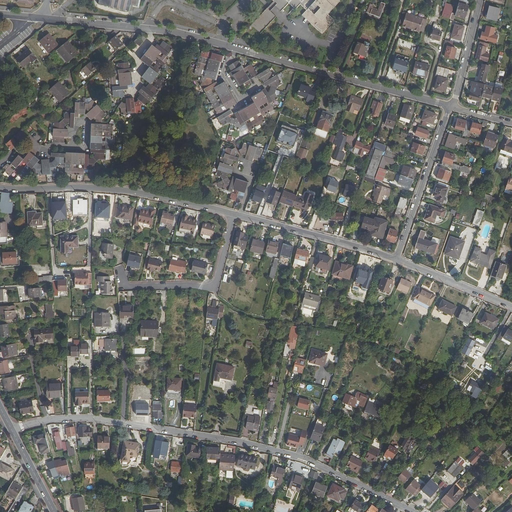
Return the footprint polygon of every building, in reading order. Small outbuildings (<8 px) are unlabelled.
[(100,0),(100,4),(131,11),(133,5),(141,7),(142,0),(100,0)] [(281,12),(290,4),(296,10),(301,4),(308,10),(303,15),(323,34),(336,21),(330,15),(337,7),(341,2),(339,0),(273,0),(274,1),(252,25),(261,34),(277,17),(271,11),(275,7),(281,12)] [(367,13),(380,18),(386,5),(382,3),(378,12),(373,10),(374,6),(371,4),(367,13)] [(469,7),(459,4),(456,15),(456,16),(461,18),(462,17),(466,18),(469,7)] [(499,9),(490,6),(487,18),(496,20),(499,9)] [(452,14),(444,11),(442,17),(451,20),(452,14)] [(404,12),(400,24),(403,26),(408,28),(409,27),(412,28),(416,16),(404,12)] [(423,32),(427,20),(416,16),(412,28),(415,29),(415,30),(420,32),(420,31),(423,32)] [(454,43),(461,45),(466,28),(456,25),(452,39),(455,39),(454,43)] [(481,39),(496,42),(498,34),(494,33),(495,29),(487,27),(485,34),(482,33),(481,39)] [(442,34),(433,31),(431,39),(440,42),(442,34)] [(41,41),(49,52),(59,44),(50,33),(41,41)] [(117,51),(124,44),(117,36),(109,42),(117,51)] [(79,54),(68,41),(58,49),(69,62),(79,54)] [(135,102),(134,98),(127,99),(127,103),(124,103),(123,102),(119,106),(122,109),(123,114),(142,112),(141,106),(143,103),(148,106),(156,97),(168,81),(162,76),(160,79),(157,77),(160,74),(159,73),(170,58),(169,57),(175,49),(165,41),(161,46),(158,43),(156,47),(152,44),(141,59),(150,66),(143,76),(151,83),(147,88),(144,86),(139,92),(142,94),(138,99),(139,100),(137,102),(135,102)] [(454,43),(449,42),(449,44),(446,58),(454,60),(457,50),(453,49),(454,43)] [(489,44),(480,42),(476,59),(488,62),(490,54),(485,53),(486,47),(488,48),(489,44)] [(356,52),(365,57),(369,48),(359,43),(356,52)] [(17,60),(30,49),(29,48),(16,59),(17,60)] [(38,59),(30,49),(17,60),(23,68),(32,61),(33,63),(38,59)] [(213,79),(217,80),(222,62),(224,62),(225,56),(213,52),(211,57),(208,56),(210,51),(203,49),(201,56),(200,56),(195,73),(203,76),(202,80),(203,83),(202,84),(219,116),(218,116),(223,126),(228,123),(234,125),(238,130),(246,125),(250,131),(266,122),(263,116),(274,110),(271,104),(279,99),(276,93),(277,87),(283,84),(278,75),(275,76),(273,71),(271,67),(260,74),(253,63),(245,67),(244,64),(243,65),(240,59),(229,66),(232,71),(229,72),(231,76),(233,75),(239,86),(246,82),(248,86),(252,82),(251,79),(257,76),(258,79),(262,77),(266,86),(270,84),(272,86),(270,91),(269,92),(266,89),(253,97),(255,102),(235,113),(237,117),(235,118),(230,118),(229,115),(233,113),(231,110),(225,113),(222,107),(225,106),(227,110),(239,103),(226,81),(219,85),(217,81),(213,83),(212,81),(213,79)] [(393,70),(406,74),(410,62),(398,57),(393,70)] [(130,62),(120,63),(120,69),(121,69),(122,85),(114,85),(115,95),(119,95),(121,97),(126,93),(124,91),(124,89),(128,88),(128,85),(131,85),(131,82),(133,82),(132,74),(130,74),(130,72),(132,72),(134,72),(134,68),(131,68),(130,62)] [(414,73),(427,77),(430,66),(417,62),(414,73)] [(83,70),(88,76),(96,70),(90,63),(82,69),(83,70)] [(482,65),(477,83),(484,84),(489,66),(482,65)] [(439,68),(436,76),(448,79),(450,71),(439,68)] [(331,86),(333,80),(326,78),(324,84),(331,86)] [(436,90),(445,93),(449,81),(439,78),(436,90)] [(481,103),(483,96),(485,85),(486,84),(484,84),(477,83),(472,81),(471,87),(473,87),(477,88),(475,94),(471,93),(469,100),(481,103)] [(60,102),(69,95),(63,88),(64,88),(59,82),(49,90),(60,102)] [(309,101),(313,103),(318,90),(303,85),(301,91),(300,91),(300,92),(300,95),(309,98),(309,101)] [(352,96),(356,86),(351,85),(345,101),(349,103),(352,96)] [(483,96),(492,98),(495,88),(485,85),(483,96)] [(495,88),(492,98),(495,99),(501,100),(504,89),(495,87),(495,88)] [(349,103),(347,111),(354,113),(355,109),(360,111),(364,100),(352,96),(349,103)] [(53,142),(65,142),(66,136),(69,136),(70,129),(66,128),(66,126),(70,123),(71,123),(71,127),(75,127),(76,116),(80,116),(80,114),(86,114),(86,109),(89,109),(90,111),(87,114),(92,120),(95,117),(97,119),(97,121),(103,122),(104,119),(108,114),(94,99),(90,103),(87,102),(87,101),(77,101),(76,112),(66,111),(65,118),(61,122),(54,122),(53,142)] [(379,116),(383,104),(374,101),(372,108),(373,109),(373,110),(374,110),(373,114),(379,116)] [(26,105),(11,118),(13,121),(21,115),(24,114),(28,112),(28,110),(27,108),(28,107),(26,105)] [(405,119),(409,121),(414,109),(405,105),(399,120),(403,122),(405,119)] [(422,120),(434,124),(437,115),(426,111),(422,120)] [(335,117),(323,112),(318,127),(329,132),(335,117)] [(391,127),(393,128),(396,118),(389,115),(386,125),(391,127)] [(464,128),(465,127),(466,121),(457,119),(456,124),(455,124),(454,127),(464,130),(464,128)] [(66,167),(66,174),(84,175),(85,169),(95,170),(96,163),(100,159),(107,160),(108,150),(113,150),(114,124),(108,124),(108,128),(104,128),(104,124),(92,123),(90,148),(92,148),(92,152),(96,152),(97,155),(92,159),(90,159),(90,154),(86,154),(86,151),(67,150),(67,152),(52,152),(52,156),(56,157),(55,159),(52,162),(50,162),(50,159),(42,159),(42,163),(40,163),(38,161),(40,159),(31,150),(24,158),(19,153),(9,165),(7,163),(3,167),(5,170),(10,174),(14,170),(11,167),(14,165),(16,167),(16,168),(26,176),(31,170),(33,172),(37,172),(37,174),(57,173),(57,167),(61,163),(71,164),(70,167),(66,167)] [(471,128),(471,131),(470,131),(480,134),(482,125),(473,123),(471,128)] [(300,132),(282,126),(277,142),(294,148),(300,132)] [(6,151),(7,153),(30,134),(26,129),(25,128),(13,138),(14,138),(7,144),(10,147),(6,151)] [(416,135),(427,139),(430,131),(419,128),(416,135)] [(499,136),(488,132),(483,145),(495,149),(499,136)] [(467,139),(451,134),(451,135),(449,134),(446,146),(454,148),(457,140),(460,140),(459,142),(465,144),(467,139)] [(313,140),(305,136),(302,143),(312,146),(313,140)] [(334,160),(339,162),(347,137),(343,136),(334,160)] [(502,149),(511,153),(511,142),(510,142),(511,141),(505,139),(502,149)] [(362,145),(363,143),(358,141),(356,147),(361,149),(360,154),(363,155),(365,150),(369,152),(370,148),(362,145)] [(260,160),(265,149),(245,142),(243,148),(240,150),(243,155),(245,154),(247,155),(246,159),(253,161),(254,158),(260,160)] [(387,147),(375,142),(367,165),(370,165),(376,150),(385,153),(387,147)] [(416,154),(422,156),(425,148),(414,144),(411,152),(416,154)] [(396,160),(400,161),(403,152),(390,147),(387,146),(387,147),(385,153),(384,156),(396,160)] [(236,154),(239,153),(236,147),(233,149),(228,147),(225,157),(223,156),(217,175),(222,177),(226,183),(224,189),(233,192),(234,189),(237,191),(236,194),(232,193),(230,199),(243,203),(249,181),(234,176),(233,181),(230,180),(228,175),(228,172),(233,174),(235,166),(232,165),(234,160),(238,161),(240,157),(236,156),(236,154)] [(309,149),(301,147),(296,159),(304,162),(309,149)] [(365,176),(375,180),(379,167),(381,164),(384,156),(385,153),(376,150),(370,165),(367,165),(363,176),(364,176),(365,176)] [(453,163),(456,155),(447,152),(443,165),(462,171),(463,167),(453,163)] [(396,160),(384,156),(381,164),(385,166),(386,162),(394,164),(396,160)] [(463,167),(462,171),(466,172),(470,174),(472,168),(464,165),(463,167)] [(402,175),(414,180),(417,170),(405,166),(402,175)] [(379,167),(375,180),(383,182),(387,170),(384,169),(379,167)] [(452,172),(441,168),(438,177),(449,181),(452,172)] [(413,184),(414,180),(402,175),(399,184),(409,188),(410,183),(413,184)] [(352,199),(356,187),(345,184),(342,195),(352,199)] [(436,196),(435,198),(435,199),(443,203),(447,188),(436,184),(432,195),(436,196)] [(375,197),(383,200),(387,188),(379,185),(375,197)] [(265,193),(256,190),(252,201),(260,204),(265,193)] [(268,202),(277,205),(281,193),(272,190),(268,202)] [(281,201),(294,206),(297,196),(284,192),(281,201)] [(9,194),(1,193),(1,203),(9,203),(9,194)] [(295,206),(301,208),(302,206),(309,209),(314,195),(308,193),(305,200),(298,197),(295,206)] [(482,193),(480,199),(488,202),(489,202),(491,197),(482,193)] [(400,216),(401,216),(407,200),(401,198),(396,212),(395,214),(400,216)] [(1,203),(0,202),(0,212),(8,213),(9,203),(1,203)] [(106,204),(102,203),(97,203),(96,217),(97,217),(110,218),(111,204),(106,204)] [(134,207),(115,204),(114,217),(132,220),(134,207)] [(447,210),(431,205),(426,219),(435,222),(437,215),(444,217),(447,210)] [(141,212),(137,211),(135,219),(139,220),(139,222),(153,225),(157,210),(150,208),(149,211),(149,213),(147,212),(147,211),(142,210),(141,212)] [(484,212),(478,210),(474,224),(479,226),(484,212)] [(174,225),(176,216),(169,214),(170,213),(164,211),(162,221),(167,222),(167,224),(174,225)] [(42,214),(36,214),(33,214),(33,212),(28,212),(28,226),(37,225),(37,229),(46,229),(45,221),(43,221),(42,214)] [(195,232),(198,220),(190,219),(190,217),(189,215),(187,214),(185,215),(184,216),(183,217),(181,228),(195,232)] [(371,235),(382,238),(387,221),(376,219),(375,220),(365,217),(362,228),(372,231),(371,235)] [(309,229),(312,221),(306,219),(303,227),(309,229)] [(216,226),(211,225),(210,226),(203,225),(201,234),(213,237),(216,226)] [(390,230),(386,241),(389,241),(394,243),(397,233),(390,230)] [(429,250),(435,252),(437,243),(425,239),(428,231),(423,230),(416,248),(429,252),(429,250)] [(245,250),(249,237),(244,236),(245,234),(238,233),(235,247),(245,250)] [(78,247),(78,237),(62,237),(62,252),(69,252),(69,248),(78,247)] [(465,242),(452,238),(447,254),(451,256),(451,255),(459,258),(465,242)] [(263,254),(265,244),(254,240),(251,251),(263,254)] [(271,251),(271,253),(277,254),(280,244),(269,241),(267,249),(271,251)] [(104,242),(103,247),(105,247),(104,253),(105,253),(105,254),(106,254),(107,254),(107,257),(114,258),(115,249),(114,249),(114,244),(104,242)] [(294,246),(284,243),(281,255),(291,258),(294,246)] [(297,249),(293,264),(306,267),(309,252),(297,249)] [(479,253),(475,252),(471,262),(491,268),(496,252),(490,249),(488,256),(479,253)] [(3,253),(3,257),(4,265),(17,264),(17,258),(16,253),(3,253)] [(330,271),(333,258),(319,254),(316,267),(330,271)] [(141,268),(143,258),(130,255),(128,265),(141,268)] [(4,265),(3,257),(1,257),(2,267),(19,266),(19,258),(17,258),(17,264),(4,265)] [(154,271),(154,270),(157,270),(161,271),(163,262),(150,259),(150,260),(148,269),(148,270),(154,271)] [(169,270),(174,272),(174,270),(177,271),(185,273),(188,263),(178,260),(178,261),(172,259),(169,270)] [(277,269),(280,260),(276,259),(271,278),(275,279),(277,269)] [(206,275),(209,265),(195,261),(192,272),(206,275)] [(496,261),(491,275),(501,279),(503,273),(504,273),(507,265),(496,261)] [(349,278),(352,267),(337,263),(333,278),(340,280),(342,277),(349,278)] [(369,285),(373,275),(359,270),(356,280),(369,285)] [(92,283),(93,272),(88,272),(88,271),(85,271),(85,272),(76,272),(76,284),(78,284),(78,283),(81,283),(81,284),(89,284),(89,283),(92,283)] [(110,280),(110,276),(99,276),(99,281),(102,281),(102,293),(114,294),(114,289),(112,288),(112,280),(110,280)] [(68,290),(68,280),(62,280),(63,278),(58,278),(59,290),(68,290)] [(390,293),(394,281),(384,278),(380,289),(390,293)] [(402,279),(397,288),(408,293),(413,284),(402,279)] [(40,288),(29,289),(29,298),(40,297),(40,288)] [(419,289),(415,299),(432,307),(436,297),(419,289)] [(317,312),(320,299),(305,295),(302,309),(317,312)] [(432,307),(415,299),(414,301),(431,308),(432,307)] [(453,317),(457,308),(443,301),(439,310),(453,317)] [(45,313),(46,319),(55,319),(54,302),(47,302),(47,313),(45,313)] [(2,307),(2,312),(6,312),(6,314),(7,319),(17,318),(16,306),(2,307)] [(121,319),(126,319),(125,317),(134,316),(134,307),(120,308),(120,312),(121,319)] [(208,317),(219,319),(220,310),(209,308),(208,317)] [(469,324),(474,315),(463,309),(459,318),(469,324)] [(96,313),(96,325),(110,325),(110,313),(96,313)] [(494,330),(499,321),(486,314),(482,324),(494,330)] [(157,338),(158,323),(142,322),(141,335),(141,337),(143,338),(144,338),(146,338),(149,337),(157,338)] [(0,339),(9,338),(8,325),(0,325),(0,339)] [(297,333),(299,333),(300,327),(297,327),(296,332),(291,331),(290,340),(292,341),(293,336),(297,336),(297,333)] [(511,342),(511,331),(505,327),(498,339),(502,341),(503,338),(511,343),(511,342)] [(53,338),(52,328),(34,330),(36,342),(42,342),(42,339),(53,338)] [(94,335),(94,349),(106,349),(106,338),(105,335),(94,335)] [(467,337),(461,352),(468,355),(475,340),(467,337)] [(117,349),(117,338),(106,338),(106,349),(117,349)] [(89,342),(80,343),(80,345),(80,352),(89,352),(89,342)] [(18,355),(15,343),(2,347),(5,358),(18,355)] [(68,345),(68,355),(72,355),(80,355),(80,352),(80,345),(74,345),(68,345)] [(324,366),(327,355),(313,351),(310,363),(324,366)] [(294,372),(303,374),(306,361),(297,359),(294,372)] [(7,360),(0,362),(0,368),(1,375),(10,373),(7,360)] [(218,361),(214,381),(220,383),(221,380),(222,380),(223,378),(232,380),(235,365),(218,361)] [(16,376),(4,379),(7,391),(18,388),(16,376)] [(181,389),(182,378),(169,377),(168,388),(181,389)] [(64,393),(63,380),(47,382),(48,394),(59,393),(59,394),(64,393)] [(275,399),(276,399),(279,382),(275,382),(273,389),(269,388),(268,398),(270,398),(269,402),(274,403),(275,399)] [(110,399),(110,390),(98,390),(99,399),(110,399)] [(364,404),(369,394),(360,390),(358,391),(356,396),(347,392),(343,402),(347,403),(346,406),(354,410),(356,405),(358,406),(359,402),(364,404)] [(82,402),(90,402),(90,391),(76,391),(76,403),(82,403),(82,402)] [(308,409),(310,399),(298,397),(296,407),(308,409)] [(34,411),(32,401),(19,403),(21,414),(34,411)] [(383,407),(369,401),(365,411),(371,413),(380,417),(383,407)] [(162,411),(162,404),(154,404),(154,409),(155,409),(154,418),(163,418),(163,411),(162,411)] [(261,418),(263,418),(265,408),(248,405),(246,416),(248,416),(246,429),(259,431),(261,418)] [(183,417),(196,419),(197,409),(183,407),(183,417)] [(88,427),(88,425),(79,426),(80,435),(92,434),(92,427),(88,427)] [(77,437),(75,426),(67,427),(68,435),(72,435),(72,437),(77,437)] [(315,426),(311,439),(319,442),(324,429),(315,426)] [(65,447),(65,450),(69,449),(67,441),(64,442),(60,428),(54,430),(56,437),(59,449),(65,447)] [(50,448),(46,431),(34,434),(39,451),(50,448)] [(109,435),(98,435),(98,446),(110,445),(109,435)] [(406,449),(413,437),(409,435),(401,447),(406,449)] [(166,441),(166,440),(157,438),(155,449),(168,451),(170,442),(166,441)] [(329,466),(336,470),(343,455),(340,453),(346,441),(340,438),(339,440),(335,438),(327,453),(334,456),(329,466)] [(137,458),(139,459),(139,456),(138,456),(140,443),(125,440),(122,459),(121,458),(121,461),(122,463),(124,464),(127,464),(129,463),(130,462),(130,460),(137,461),(137,458)] [(199,457),(201,449),(194,447),(195,444),(188,443),(186,455),(199,457)] [(371,459),(376,462),(381,451),(372,446),(366,458),(370,460),(371,459)] [(207,447),(207,452),(207,457),(220,458),(220,453),(221,448),(221,447),(215,447),(214,448),(207,447)] [(387,458),(392,461),(398,450),(393,447),(387,458)] [(508,459),(511,454),(511,451),(508,448),(502,454),(508,459)] [(473,466),(485,454),(481,450),(478,453),(477,452),(469,461),(473,466)] [(236,454),(220,453),(220,458),(220,461),(219,465),(219,468),(234,469),(236,454)] [(240,453),(238,464),(255,468),(258,457),(240,453)] [(353,469),(359,472),(364,461),(352,455),(348,465),(352,467),(354,468),(353,469)] [(59,457),(53,459),(58,471),(64,469),(65,472),(71,470),(66,456),(61,458),(62,459),(61,460),(59,457)] [(53,475),(58,473),(58,471),(53,459),(53,458),(47,461),(49,467),(50,467),(53,475)] [(85,461),(85,473),(96,472),(95,461),(85,461)] [(182,471),(183,462),(177,461),(172,461),(171,470),(182,471)] [(0,473),(10,479),(15,470),(4,463),(0,469),(0,473)] [(454,478),(462,469),(455,463),(447,471),(454,478)] [(280,487),(286,469),(273,465),(270,477),(278,479),(276,486),(280,487)] [(400,478),(406,482),(413,474),(416,471),(409,466),(407,469),(400,478)] [(298,473),(293,472),(289,486),(300,489),(304,476),(297,475),(298,473)] [(325,495),(329,485),(317,480),(313,490),(325,495)] [(411,491),(416,497),(423,489),(426,486),(422,483),(420,485),(414,480),(406,489),(410,492),(411,491)] [(426,486),(423,489),(426,492),(431,496),(439,487),(431,480),(426,486)] [(15,501),(20,503),(28,491),(13,483),(7,493),(6,493),(16,499),(15,501)] [(335,483),(329,495),(340,500),(342,497),(344,499),(348,491),(342,488),(342,487),(335,483)] [(442,499),(449,491),(457,483),(456,483),(442,499)] [(449,491),(442,499),(445,502),(451,507),(458,500),(453,496),(456,493),(460,497),(466,492),(457,483),(449,491)] [(465,502),(468,505),(476,498),(473,495),(465,502)] [(74,498),(75,503),(76,511),(86,510),(83,497),(74,498)] [(476,498),(468,505),(473,510),(481,503),(476,498)] [(365,504),(356,499),(352,505),(361,511),(365,504)] [(31,511),(34,506),(25,501),(20,511),(21,511),(31,511)]
